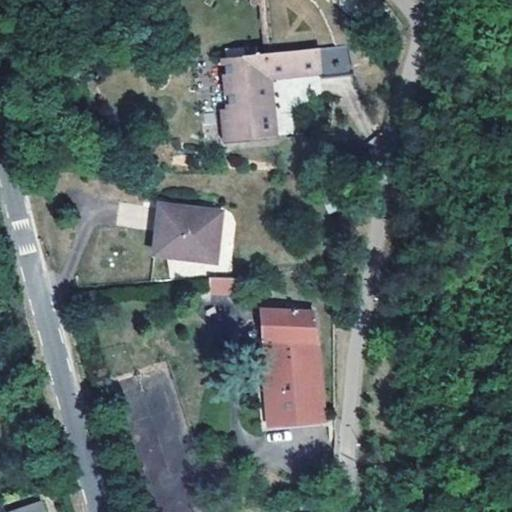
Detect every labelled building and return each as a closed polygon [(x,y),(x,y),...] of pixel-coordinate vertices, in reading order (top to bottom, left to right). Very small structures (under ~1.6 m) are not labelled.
[(345,44),(218,57),(223,109),(216,110),(218,121),(219,137),(268,132),(262,75),(261,72),(316,67),(317,77),(350,73),(345,44)] [(202,200),(140,195),(136,243),(198,249),(202,200)] [(224,263),(198,266),(197,283),(227,279),(224,263)] [(247,298),(256,363),(262,362),(269,409),(319,402),(303,298),(247,298)] [(256,363),(264,410),(269,409),(262,362),(256,363)] [(320,410),(319,402),(269,409),(264,410),(265,418),(320,410)] [(45,511),(42,503),(4,511),(45,511)] [(288,511),(284,503),(263,511),(288,511)]
